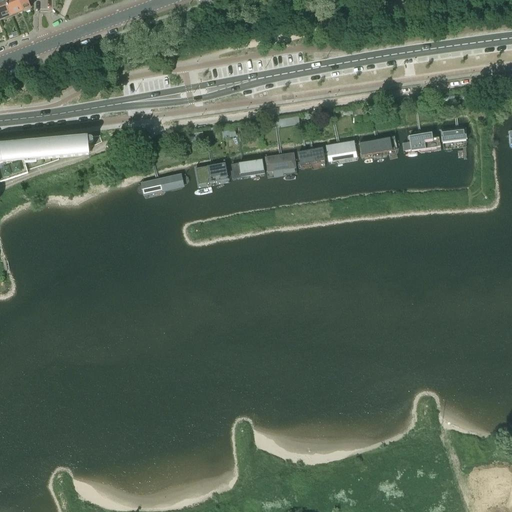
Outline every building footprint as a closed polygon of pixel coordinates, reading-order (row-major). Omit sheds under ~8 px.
[(0,0),(0,20),(11,16),(4,0),(0,0)] [(4,0),(11,16),(22,12),(17,0),(4,0)] [(32,0),(17,0),(22,12),(31,9),(31,7),(32,6),(30,1),(32,0)] [(441,95),(441,97),(441,103),(452,102),(452,95),(452,94),(444,95),(441,95)] [(412,105),(411,99),(394,102),(395,104),(395,108),(412,105)] [(298,117),(288,119),(277,120),(279,129),(300,126),(298,117)] [(206,139),(204,131),(190,134),(192,141),(206,139)] [(429,131),(406,137),(407,144),(403,144),(404,152),(417,150),(422,154),(425,153),(434,151),(436,152),(440,147),(439,137),(436,137),(430,138),(429,131)] [(465,143),(464,132),(440,136),(442,147),(443,153),(466,150),(465,143)] [(0,183),(28,174),(27,171),(28,171),(23,157),(27,156),(28,161),(82,156),(81,150),(88,150),(88,144),(91,143),(92,143),(93,142),(94,140),(93,139),(92,138),(90,138),(87,138),(87,137),(41,141),(0,145),(0,183)] [(361,145),(361,157),(363,159),(374,157),(377,160),(381,160),(383,156),(385,155),(390,155),(391,156),(392,162),(401,160),(399,152),(397,139),(395,138),(366,144),(361,145)] [(352,141),(326,146),(329,163),(356,159),(352,141)] [(129,155),(128,148),(115,152),(117,159),(129,155)] [(324,163),(322,150),(298,155),(300,167),(301,170),(315,167),(322,166),(324,163)] [(289,176),(296,173),(294,157),(266,161),(268,175),(272,179),(289,176)] [(259,162),(236,165),(231,167),(233,182),(241,183),(249,181),(261,178),(265,174),(263,163),(259,162)] [(227,168),(195,174),(197,184),(203,189),(230,184),(227,168)] [(181,172),(140,182),(144,198),(185,188),(181,172)]
